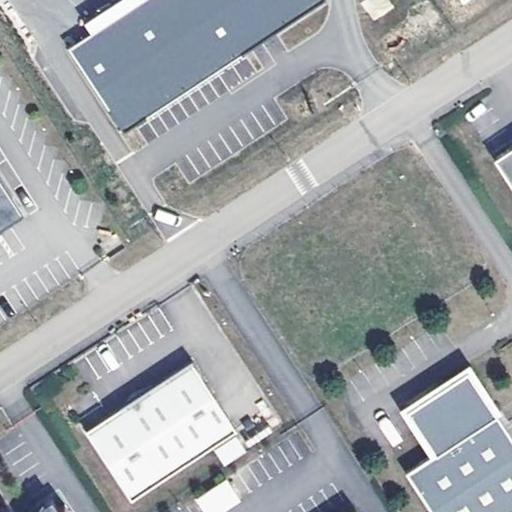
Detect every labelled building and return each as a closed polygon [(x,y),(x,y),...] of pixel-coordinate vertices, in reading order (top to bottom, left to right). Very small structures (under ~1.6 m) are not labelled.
[(118,0),(81,21),(90,36),(70,47),(115,128),(328,9),(323,0),(118,0)] [(388,0),(364,0),(362,1),(372,19),(393,7),(388,0)] [(511,144),(511,145),(492,157),(511,187),(511,144)] [(0,179),(0,231),(7,227),(2,218),(0,215),(0,208),(13,200),(0,179)] [(13,200),(0,208),(0,215),(2,218),(7,227),(24,216),(13,200)] [(191,364),(86,433),(132,503),(237,434),(191,364)] [(417,403),(408,409),(436,452),(406,471),(432,511),(511,511),(511,435),(470,370),(417,403)] [(246,454),(237,440),(215,454),(224,469),(246,454)] [(227,481),(197,501),(203,511),(225,511),(241,502),(227,481)] [(38,510),(36,511),(67,511),(65,507),(59,511),(52,500),(38,510)]
